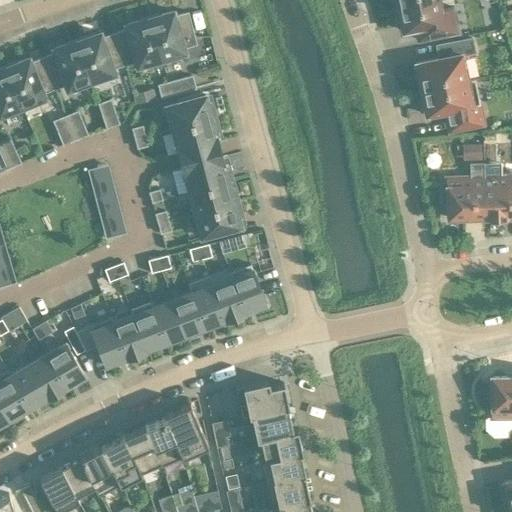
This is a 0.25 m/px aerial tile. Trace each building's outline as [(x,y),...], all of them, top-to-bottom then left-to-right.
[(438,0),(420,0),(398,5),(399,9),(395,10),(398,27),(402,26),(403,30),(418,27),(421,40),(459,32),(454,7),(441,9),(438,0)] [(150,17),(161,58),(185,52),(184,47),(197,43),(188,11),(175,15),(174,10),(150,17)] [(161,58),(150,17),(126,24),(127,29),(115,32),(125,64),(136,61),(138,65),(161,58)] [(101,32),(77,40),(91,81),(115,72),(113,68),(125,64),(115,32),(102,37),(101,32)] [(421,89),(467,79),(462,54),(475,52),(472,37),(437,45),(439,57),(416,62),(417,65),(413,68),(415,77),(419,79),(421,89)] [(91,81),(77,40),(54,48),(55,53),(43,57),(54,88),(66,84),(68,89),(91,81)] [(29,57),(6,67),(22,106),(45,97),(43,93),(54,88),(43,57),(31,62),(29,57)] [(0,115),(22,106),(6,67),(0,69),(0,115)] [(168,82),(171,94),(196,88),(192,75),(168,82)] [(475,78),(467,79),(421,89),(423,98),(420,101),(422,109),(426,111),(426,114),(450,109),(454,130),(484,124),(475,78)] [(171,94),(168,82),(159,84),(162,97),(171,94)] [(136,103),(156,98),(153,88),(134,93),(136,103)] [(173,128),(216,116),(212,99),(207,101),(206,94),(167,105),(173,128)] [(119,123),(111,99),(99,103),(107,127),(119,123)] [(66,115),(76,139),(88,134),(78,110),(66,115)] [(76,139),(66,115),(54,120),(63,144),(76,139)] [(221,132),(216,116),(173,128),(178,146),(177,146),(178,153),(219,142),(218,138),(217,138),(216,134),(221,132)] [(511,135),(511,123),(499,124),(499,136),(511,135)] [(135,138),(145,135),(142,125),(133,128),(135,138)] [(169,125),(160,126),(162,150),(171,149),(169,125)] [(148,145),(145,135),(135,138),(138,147),(148,145)] [(11,139),(0,143),(0,147),(9,168),(21,162),(11,139)] [(0,171),(9,168),(0,147),(0,171)] [(223,155),(182,166),(184,173),(185,173),(190,191),(229,181),(233,179),(229,163),(224,164),(223,159),(224,159),(223,155)] [(87,163),(105,232),(122,228),(104,159),(87,163)] [(484,176),(485,176),(485,161),(470,162),(470,176),(447,177),(447,182),(444,182),(444,201),(448,201),(448,217),(485,216),(484,176)] [(511,174),(485,176),(484,176),(485,216),(511,214),(511,174)] [(230,186),(229,181),(190,191),(196,213),(239,201),(235,185),(230,186)] [(153,201),(162,199),(159,189),(150,192),(153,201)] [(244,218),(239,201),(196,213),(202,236),(241,225),(239,219),(244,218)] [(159,223),(168,220),(166,211),(156,213),(159,223)] [(168,220),(159,223),(161,232),(171,230),(168,220)] [(243,234),(220,240),(223,252),(246,246),(243,234)] [(0,241),(0,278),(10,277),(4,241),(0,241)] [(209,243),(198,246),(202,258),(212,256),(209,243)] [(202,258),(198,246),(189,248),(193,261),(202,258)] [(168,254),(158,257),(160,262),(158,262),(161,270),(171,267),(168,254)] [(160,262),(158,257),(148,259),(152,272),(161,270),(158,262),(160,262)] [(123,262),(114,265),(119,277),(128,274),(123,262)] [(230,271),(246,312),(246,311),(266,304),(251,264),(230,271)] [(119,277),(114,265),(105,269),(109,281),(119,277)] [(246,312),(230,271),(229,272),(231,276),(213,283),(209,274),(226,320),(246,312)] [(226,320),(209,274),(189,282),(206,327),(225,319),(225,320),(226,320)] [(186,334),(206,327),(189,282),(188,282),(191,292),(172,299),(186,334)] [(186,334),(172,299),(153,306),(152,301),(151,302),(166,342),(186,334)] [(166,342),(151,302),(131,309),(146,350),(147,350),(147,349),(166,342)] [(112,316),(111,317),(127,357),(146,350),(131,309),(130,309),(132,314),(114,321),(112,316)] [(10,313),(2,318),(9,330),(17,325),(10,313)] [(127,357),(111,317),(76,330),(85,350),(98,345),(106,365),(126,357),(126,358),(127,357)] [(0,334),(9,330),(2,318),(0,319),(0,334)] [(72,347),(81,342),(75,330),(66,335),(72,347)] [(65,342),(46,353),(66,386),(67,386),(66,385),(85,375),(65,342)] [(46,353),(28,364),(47,397),(66,386),(46,353)] [(47,397),(28,364),(10,374),(8,370),(7,370),(29,407),(46,397),(47,397)] [(7,370),(0,374),(0,399),(10,418),(29,407),(7,370)] [(511,416),(511,375),(492,376),(492,385),(488,385),(488,398),(492,398),(492,417),(511,416)] [(242,416),(289,405),(284,382),(270,385),(268,379),(236,386),(242,416)] [(0,423),(10,418),(0,399),(0,423)] [(183,455),(182,455),(182,456),(208,445),(190,402),(164,414),(165,417),(166,416),(183,455)] [(289,406),(289,405),(242,416),(252,414),(257,438),(298,429),(298,428),(293,429),(288,406),(289,406)] [(161,464),(182,455),(183,455),(166,416),(165,417),(145,425),(161,463),(160,463),(161,464)] [(141,471),(160,463),(161,463),(145,425),(124,434),(140,471),(141,471)] [(303,451),(298,429),(257,438),(257,439),(262,460),(303,451)] [(124,434),(102,446),(120,482),(119,482),(120,484),(142,473),(141,471),(140,471),(124,434)] [(98,493),(119,482),(120,482),(102,446),(80,457),(95,486),(95,487),(98,493)] [(303,452),(303,451),(262,460),(262,461),(263,461),(268,480),(264,481),(265,482),(305,473),(301,453),(303,452)] [(62,466),(61,466),(76,496),(77,496),(95,487),(95,486),(80,457),(62,466)] [(76,496),(61,466),(40,477),(49,495),(39,500),(44,511),(67,511),(66,508),(80,501),(77,496),(76,496)] [(305,474),(305,473),(265,482),(270,505),(269,506),(269,507),(310,498),(305,474)] [(509,507),(511,506),(511,478),(504,481),(505,483),(501,484),(503,497),(507,496),(509,507)] [(43,511),(43,510),(29,483),(20,488),(32,511),(43,511)] [(0,511),(15,511),(13,504),(9,493),(0,498),(0,511)] [(310,499),(310,498),(269,507),(270,511),(312,511),(309,499),(310,499)]
